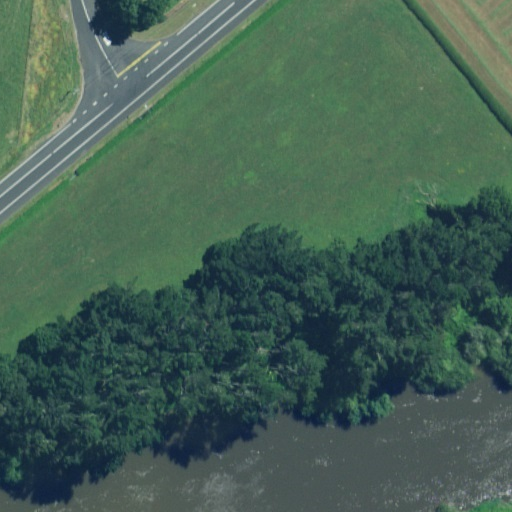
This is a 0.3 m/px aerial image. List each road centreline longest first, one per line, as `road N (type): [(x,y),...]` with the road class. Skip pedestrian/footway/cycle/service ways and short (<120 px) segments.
road 1 (tertiary): [(130,91),(0,198)]
road 2 (tertiary): [(240,0),(130,91)]
